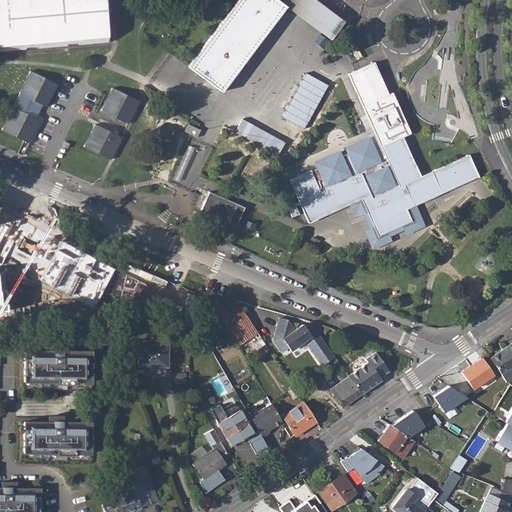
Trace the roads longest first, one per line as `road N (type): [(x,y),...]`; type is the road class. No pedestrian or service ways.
road 1 (residential): [(0,171),(439,360)]
road 2 (tertiary): [(219,511),(439,360)]
road 3 (residential): [(69,511),(59,484),(15,472),(7,462),(7,373)]
road 4 (tertiary): [(511,153),(491,76),(495,0)]
road 5 (unknown): [(204,511),(187,455),(178,369)]
